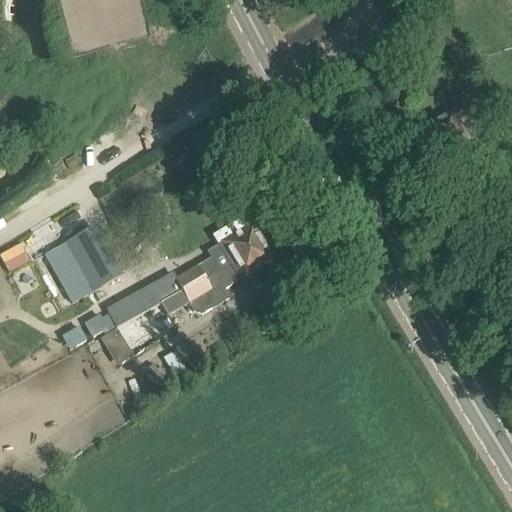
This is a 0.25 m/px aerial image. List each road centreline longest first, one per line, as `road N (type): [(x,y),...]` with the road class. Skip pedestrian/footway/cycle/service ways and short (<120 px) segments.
road 1 (tertiary): [(511,468),(275,68)]
road 2 (unclassified): [(0,237),(275,68)]
